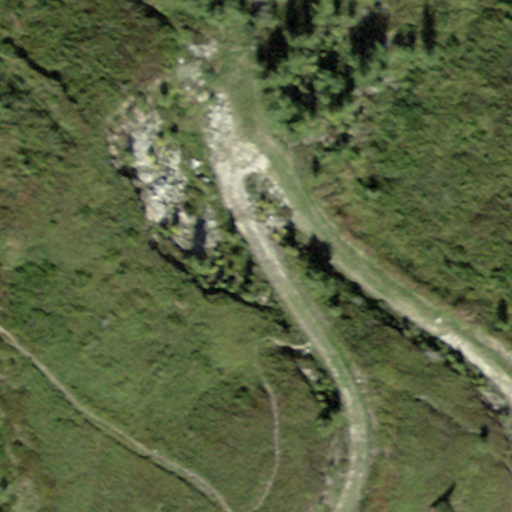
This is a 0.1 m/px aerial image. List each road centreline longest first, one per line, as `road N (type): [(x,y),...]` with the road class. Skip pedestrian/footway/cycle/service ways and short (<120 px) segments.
road 1 (track): [(511,382),(334,248),(254,155),(230,162),(232,188),(257,242),(322,334)]
road 2 (track): [(322,334),(352,382),(361,420),(340,511)]
